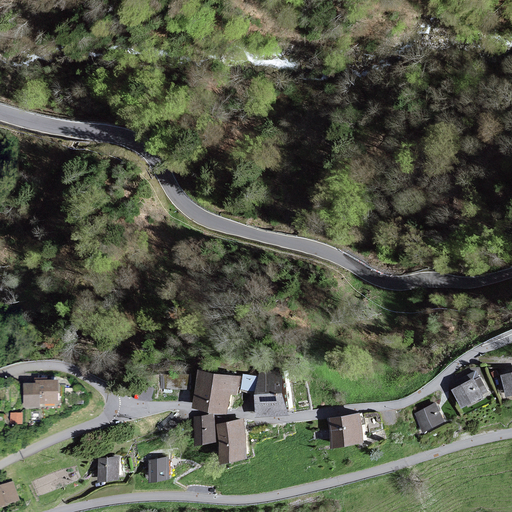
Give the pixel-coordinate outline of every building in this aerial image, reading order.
[(261,392),(259,412),(283,412),(293,412),(287,370),(262,370),(262,376),(261,392)] [(457,388),(454,389),(464,408),(486,397),(485,394),(489,392),(478,370),(457,381),(460,386),(457,388)] [(244,378),(202,371),(199,393),(197,403),(233,409),(236,395),(241,396),(242,389),(244,378)] [(511,372),(503,375),(507,392),(508,397),(511,396),(511,372)] [(261,392),(262,376),(245,373),(244,378),(242,389),(251,390),(261,392)] [(24,387),(24,408),(40,408),(40,405),(57,405),(57,384),(47,384),(47,381),(35,381),(35,387),(24,387)] [(438,403),(416,414),(425,432),(447,421),(438,403)] [(365,413),(332,418),(334,433),(336,448),(370,442),(365,413)] [(169,427),(185,424),(184,414),(168,417),(169,427)] [(22,425),(22,415),(11,415),(11,425),(22,425)] [(205,416),(197,418),(202,444),(219,441),(215,415),(205,416)] [(254,457),(245,419),(239,420),(221,424),(229,463),(254,457)] [(121,456),(101,459),(104,481),(124,478),(121,456)] [(171,457),(153,460),(156,482),(175,479),(171,457)] [(12,484),(0,488),(0,508),(18,502),(12,484)]
